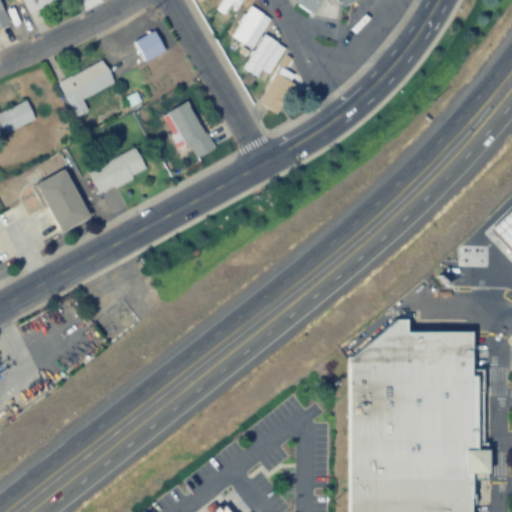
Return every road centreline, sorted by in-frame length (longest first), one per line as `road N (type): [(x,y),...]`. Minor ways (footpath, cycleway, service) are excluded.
road 1 (primary): [(511,51),(451,127),(356,220),(0,502)]
road 2 (primary): [(36,511),(383,236),(511,98)]
road 3 (secondary): [(0,302),(345,111),(391,64),(434,0)]
road 4 (residential): [(164,0),(259,162)]
road 5 (residential): [(123,0),(67,34),(0,59)]
road 6 (residential): [(274,0),(319,83),(345,111)]
